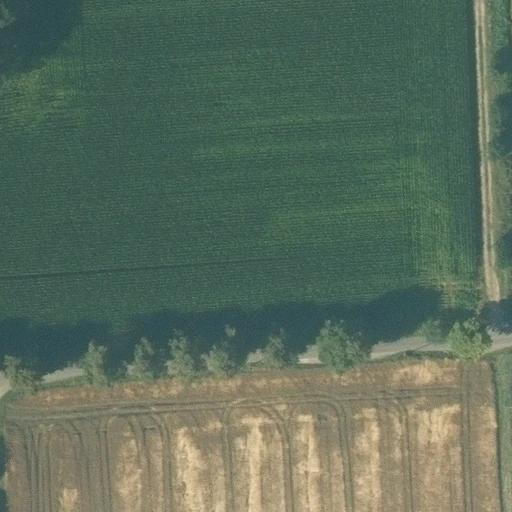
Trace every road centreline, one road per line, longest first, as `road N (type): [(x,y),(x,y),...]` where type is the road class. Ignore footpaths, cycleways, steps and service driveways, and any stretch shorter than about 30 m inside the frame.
road 1 (unclassified): [(0,373),(511,338)]
road 2 (track): [(494,341),(481,0)]
